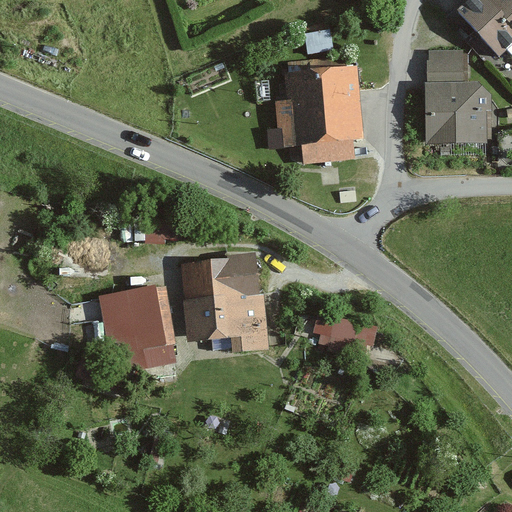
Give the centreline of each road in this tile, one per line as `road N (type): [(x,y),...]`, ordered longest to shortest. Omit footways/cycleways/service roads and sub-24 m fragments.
road 1 (tertiary): [(347,243),(213,174),(0,86)]
road 2 (tertiary): [(511,390),(398,277),(347,243)]
road 3 (residential): [(386,195),(410,0)]
road 4 (residential): [(386,195),(511,184)]
